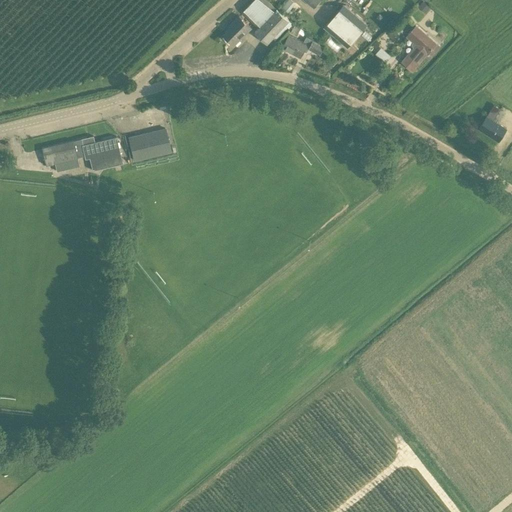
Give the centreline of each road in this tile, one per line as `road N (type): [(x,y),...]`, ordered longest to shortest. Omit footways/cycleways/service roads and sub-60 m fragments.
road 1 (unclassified): [(175,82),(226,72),(290,79),(385,116),(511,187)]
road 2 (unclassified): [(0,128),(132,94)]
